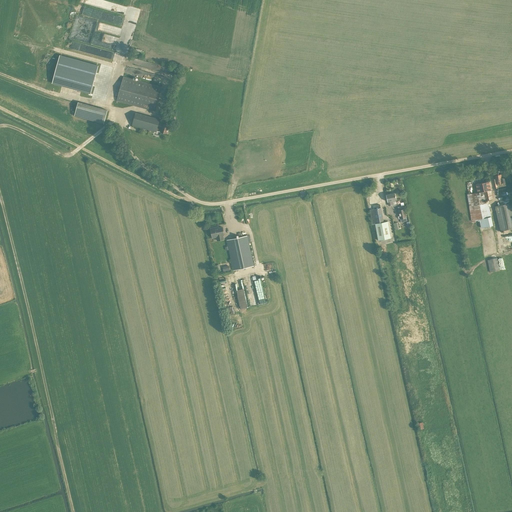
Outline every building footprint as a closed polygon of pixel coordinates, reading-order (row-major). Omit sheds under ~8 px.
[(59,56),(52,85),(91,95),(98,66),(59,56)] [(155,112),(162,87),(123,77),(117,101),(155,112)] [(78,102),(78,103),(74,116),(104,124),(107,110),(78,102)] [(136,113),(132,125),(156,132),(156,130),(160,131),(160,132),(167,133),(169,125),(163,123),(159,122),(159,119),(136,113)] [(496,189),(499,188),(504,187),(501,174),(495,176),(496,182),(494,182),(496,189)] [(467,194),(472,221),(484,218),(486,226),(493,224),(492,217),(489,207),(488,203),(486,203),(486,201),(493,199),(489,182),(477,184),(478,193),(467,194)] [(386,195),(388,202),(389,206),(394,205),(393,201),(396,200),(395,193),(386,195)] [(502,232),(511,229),(511,205),(511,202),(496,206),(502,232)] [(400,219),(401,222),(407,221),(406,218),(407,218),(405,209),(404,209),(403,206),(398,207),(398,210),(400,219)] [(374,209),(370,210),(372,224),(375,224),(378,240),(391,238),(388,221),(383,222),(381,208),(374,209)] [(215,229),(215,227),(211,228),(213,238),(217,237),(217,241),(224,239),(223,236),(224,236),(222,227),(215,229)] [(234,270),(253,266),(247,236),(227,240),(234,270)] [(487,260),(490,272),(500,270),(497,258),(487,260)] [(251,307),(266,303),(261,282),(254,284),(256,294),(248,296),(251,307)]
